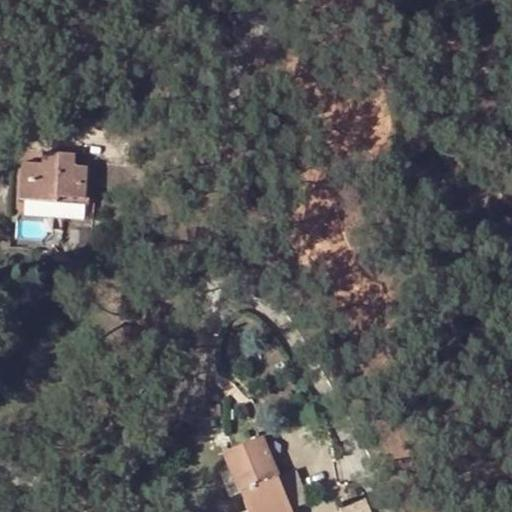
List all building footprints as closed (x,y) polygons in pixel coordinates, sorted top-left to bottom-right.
[(75,155),(45,152),(45,164),(24,162),(22,199),(56,202),(57,197),(84,200),(86,179),(87,167),(75,166),(75,155)] [(90,200),(84,200),(57,197),(56,202),(56,206),(95,209),(95,201),(90,200)] [(236,485),(272,463),(261,436),(222,452),(225,460),(229,460),(231,466),(229,468),(236,485)] [(236,485),(239,492),(241,491),(244,500),(242,500),(247,511),(278,511),(288,501),(272,463),(236,485)] [(236,485),(229,468),(220,471),(227,490),(236,485)] [(230,496),(239,492),(236,485),(227,490),(230,496)] [(292,511),(288,501),(278,511),(292,511)]
